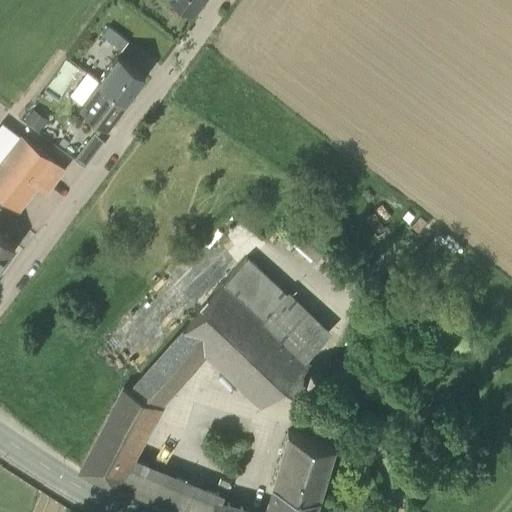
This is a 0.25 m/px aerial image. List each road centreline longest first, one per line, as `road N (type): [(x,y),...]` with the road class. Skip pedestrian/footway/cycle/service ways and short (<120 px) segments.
road 1 (residential): [(224,0),(0,300)]
road 2 (secondary): [(0,448),(117,511)]
